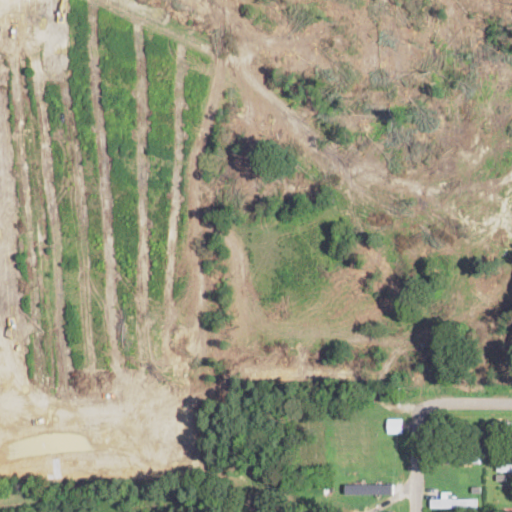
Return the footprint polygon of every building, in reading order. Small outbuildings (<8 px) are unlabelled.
[(403,420),(403,430),(403,432),(388,431),(388,424),(381,424),(381,421),(388,421),(388,419),(403,419),(403,420)] [(511,419),(501,420),(501,430),(511,430),(511,419)] [(481,463),(433,464),(433,455),(442,455),(481,454),(481,463)] [(511,463),(511,471),(498,471),(498,463),(511,463)] [(345,493),(394,492),(394,482),(345,483),(345,493)] [(478,507),(432,508),(432,499),(478,498),(478,507)]
